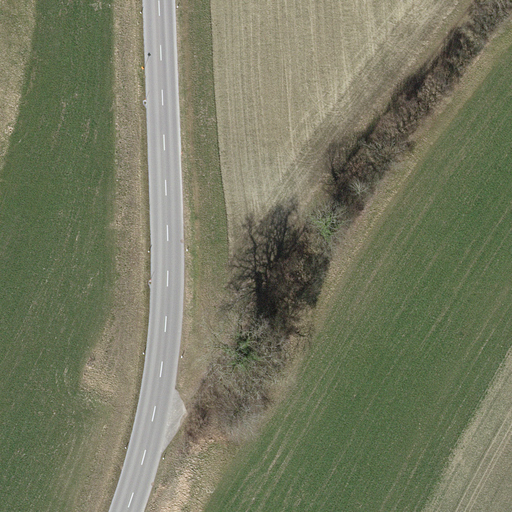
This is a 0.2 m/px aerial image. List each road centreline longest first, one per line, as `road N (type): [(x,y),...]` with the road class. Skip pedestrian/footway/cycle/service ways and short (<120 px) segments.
road 1 (track): [(151,442),(192,420),(368,152),(494,0)]
road 2 (tertiary): [(128,511),(161,396),(171,278),(159,0)]
